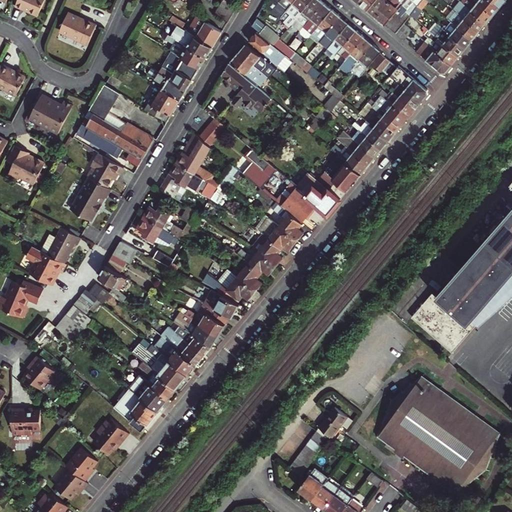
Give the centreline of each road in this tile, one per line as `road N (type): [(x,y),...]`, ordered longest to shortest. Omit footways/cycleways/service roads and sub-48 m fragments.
road 1 (residential): [(444,90),(96,511)]
road 2 (residential): [(55,311),(97,258),(253,0)]
road 3 (residential): [(0,27),(24,40),(42,71),(67,82),(93,77),(109,46)]
road 4 (residential): [(338,0),(444,90)]
